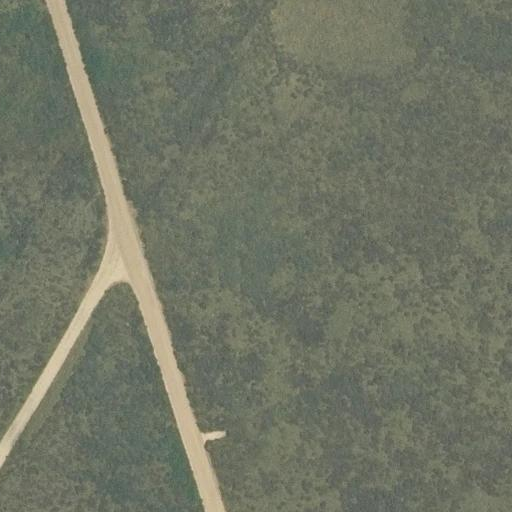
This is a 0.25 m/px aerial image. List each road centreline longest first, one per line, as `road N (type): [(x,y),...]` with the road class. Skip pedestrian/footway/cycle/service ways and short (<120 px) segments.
road 1 (track): [(55,0),(214,511)]
road 2 (track): [(0,460),(126,242)]
